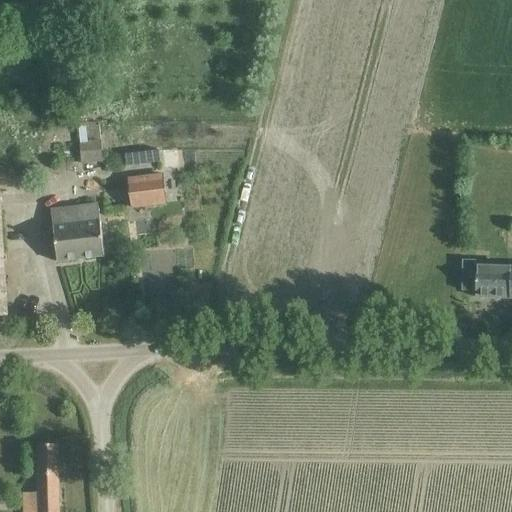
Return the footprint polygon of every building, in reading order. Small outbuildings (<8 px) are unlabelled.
[(102,159),(100,142),(79,144),(81,161),(102,159)] [(163,173),(130,177),(133,205),(166,202),(163,173)] [(57,262),(105,257),(97,205),(77,208),(78,223),(52,227),(57,262)] [(511,299),(511,268),(475,268),(475,299),(511,299)] [(23,511),(60,511),(58,444),(36,445),(38,495),(23,495),(23,511)]
